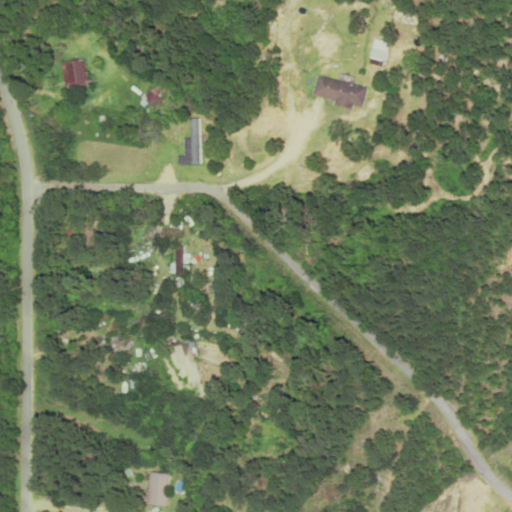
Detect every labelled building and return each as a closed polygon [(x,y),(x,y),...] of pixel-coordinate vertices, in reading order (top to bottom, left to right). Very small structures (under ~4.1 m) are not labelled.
[(370,63),(386,69),(392,54),(377,48),(370,63)] [(86,88),(86,63),(66,62),(65,87),(86,88)] [(321,98),(366,109),(372,88),(326,77),(321,98)] [(141,101),(153,114),(169,100),(158,86),(141,101)] [(89,245),(108,245),(108,218),(89,218),(89,245)] [(189,277),(189,248),(177,248),(177,277),(189,277)] [(154,508),(174,508),(174,474),(154,474),(154,508)]
